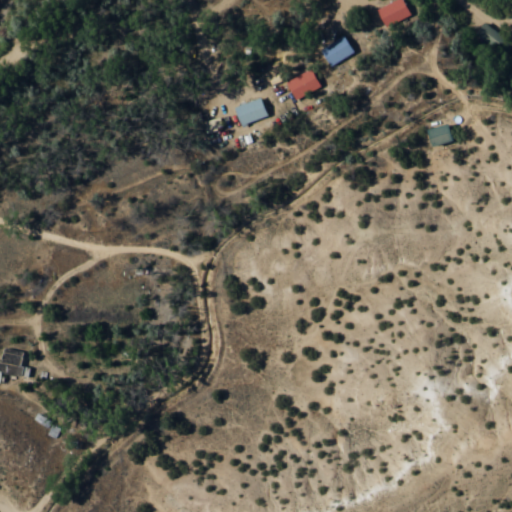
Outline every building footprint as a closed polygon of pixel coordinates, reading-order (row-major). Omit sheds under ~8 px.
[(410,14),(403,0),(394,0),(376,8),(384,25),(410,14)] [(474,37),(496,46),(502,31),(480,22),(474,37)] [(330,65),(354,51),(344,34),(321,48),(330,65)] [(322,86),(313,68),(287,80),(295,98),(322,86)] [(235,106),(242,125),(269,114),(261,96),(235,106)] [(430,128),(435,145),(455,139),(450,122),(430,128)] [(0,376),(1,372),(22,376),(24,364),(22,364),(24,351),(5,347),(2,360),(0,359),(0,376)]
